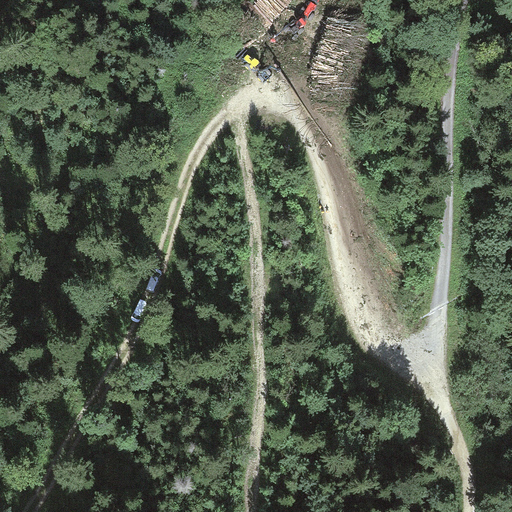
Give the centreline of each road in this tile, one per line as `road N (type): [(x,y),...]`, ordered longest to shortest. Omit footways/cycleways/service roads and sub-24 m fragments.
road 1 (track): [(24,511),(120,364),(202,143),(228,112),(255,101)]
road 2 (track): [(460,0),(444,144),(444,271),(421,353)]
road 3 (track): [(255,101),(289,109),(305,129),(345,288),(363,327),(385,349),(421,353)]
road 4 (track): [(421,353),(468,460),(474,511)]
